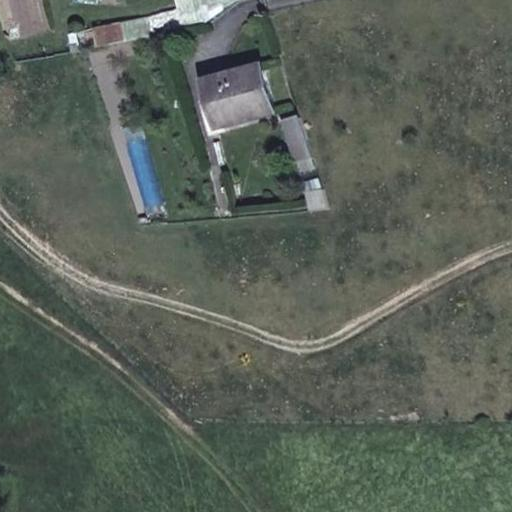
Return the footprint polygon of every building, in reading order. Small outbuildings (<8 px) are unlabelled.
[(188,32),(211,27),(205,0),(191,0),(180,2),(188,32)] [(205,0),(211,27),(252,19),(248,0),(235,0),(224,2),(223,0),(205,0)] [(159,36),(155,20),(128,25),(131,42),(159,36)] [(103,47),(131,42),(128,25),(100,30),(103,47)] [(274,113),(259,68),(208,82),(222,128),(274,113)] [(313,159),(300,117),(284,122),(298,163),(313,159)] [(329,208),(323,188),(307,193),(313,212),(329,208)]
